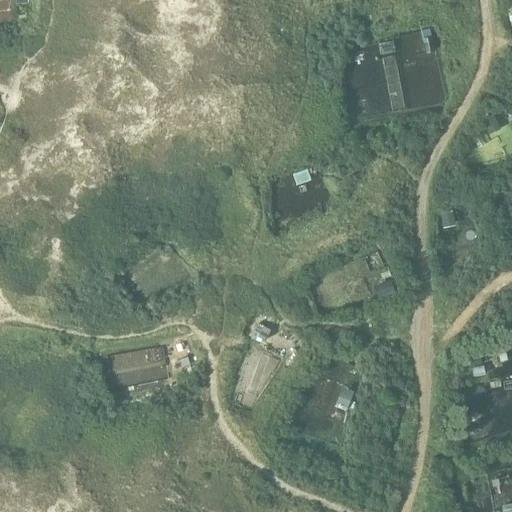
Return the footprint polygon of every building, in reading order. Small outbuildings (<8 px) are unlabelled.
[(422,40),(424,54),(435,51),(432,38),(422,40)] [(479,121),(483,128),(486,135),(498,130),(491,116),(479,121)] [(319,175),(318,174),(316,167),(292,175),(294,184),(311,180),(311,179),(315,178),(315,176),(319,175)] [(450,213),(440,215),(441,224),(452,222),(450,213)] [(387,282),(375,286),(379,297),(391,293),(387,282)] [(257,324),(253,338),(266,342),(271,329),(257,324)] [(175,368),(179,378),(195,373),(192,362),(175,368)] [(345,389),(337,408),(345,411),(353,393),(345,389)]
